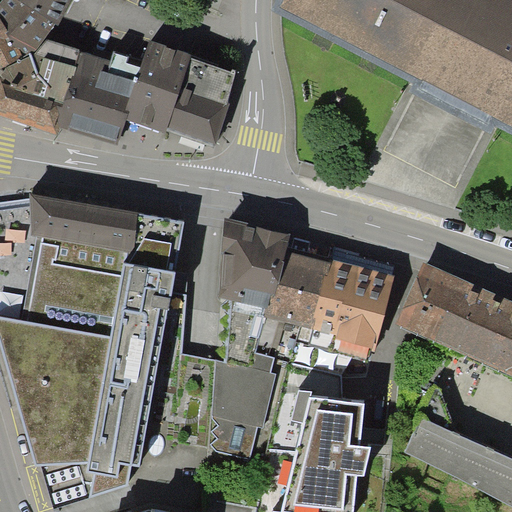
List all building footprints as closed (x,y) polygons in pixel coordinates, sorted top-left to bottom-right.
[(55,24),(18,0),(2,0),(0,3),(0,18),(8,30),(6,33),(23,58),(36,51),(46,39),(55,24)] [(18,0),(55,24),(58,25),(71,0),(18,0)] [(511,0),(276,0),(272,10),(415,82),(454,102),(495,124),(511,132),(511,0)] [(0,69),(23,58),(6,33),(8,30),(0,18),(0,69)] [(75,67),(81,50),(81,49),(46,39),(36,51),(23,58),(0,69),(0,115),(57,136),(60,127),(56,125),(76,67),(75,67)] [(165,133),(166,129),(191,57),(192,54),(150,39),(140,67),(125,113),(129,114),(127,120),(165,133)] [(111,60),(81,50),(75,67),(76,67),(56,125),(60,127),(118,146),(127,120),(129,114),(125,113),(140,67),(126,62),(128,57),(114,52),(111,60)] [(237,72),(191,57),(166,129),(216,145),(230,104),(226,102),(237,72)] [(454,102),(415,82),(410,91),(490,134),(495,124),(454,102)] [(185,222),(30,194),(32,235),(37,236),(22,319),(0,316),(0,344),(35,467),(41,467),(53,507),(128,487),(132,465),(140,467),(185,222)] [(291,235),(224,218),(219,298),(233,301),(225,362),(249,368),(254,352),(264,316),(270,294),(275,295),(291,235)] [(334,247),(291,235),(275,295),(270,294),(264,316),(313,329),(316,318),(313,317),(324,274),(326,275),(334,247)] [(398,264),(334,247),(326,275),(324,274),(313,317),(316,318),(313,329),(336,335),(336,338),(371,347),(370,350),(374,351),(398,264)] [(511,301),(424,262),(396,323),(511,375),(511,301)] [(225,362),(215,360),(212,417),(217,425),(211,430),(217,438),(210,444),(216,451),(251,458),(258,427),(263,428),(277,374),(271,372),(275,357),(254,352),(249,368),(225,362)] [(311,391),(299,390),(290,420),(303,423),(310,397),(311,391)] [(365,404),(310,397),(303,423),(281,511),(282,511),(353,511),(356,476),(364,476),(371,443),(384,444),(385,430),(362,427),(365,404)] [(511,457),(422,417),(405,452),(511,506),(511,457)]
